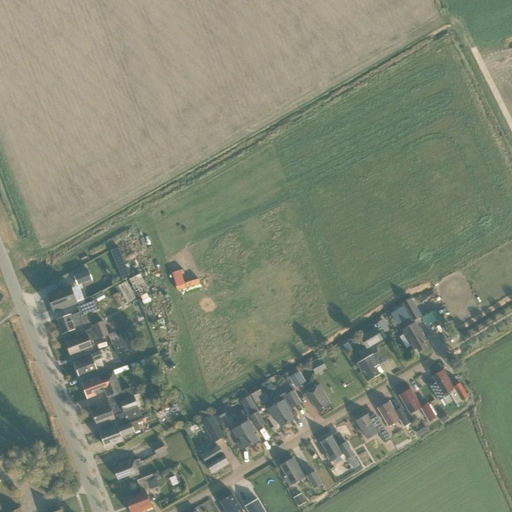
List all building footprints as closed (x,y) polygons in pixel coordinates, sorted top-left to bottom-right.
[(119,244),(110,249),(114,257),(123,252),(119,244)] [(126,266),(118,269),(122,278),(129,275),(126,266)] [(74,276),(78,286),(92,280),(89,271),(74,276)] [(140,274),(129,279),(138,297),(149,291),(140,274)] [(136,298),(133,292),(126,280),(115,286),(118,292),(113,295),(119,306),(136,298)] [(70,286),(47,295),(51,304),(54,311),(63,307),(77,302),(70,286)] [(89,322),(86,312),(97,309),(95,302),(105,297),(101,292),(94,296),(94,297),(84,301),(85,304),(77,307),(79,312),(71,315),(70,314),(57,319),(63,334),(74,329),(74,327),(89,322)] [(421,317),(411,299),(403,304),(404,306),(409,317),(412,322),(421,317)] [(409,317),(404,306),(391,314),(397,324),(409,317)] [(425,323),(440,317),(437,309),(422,314),(425,323)] [(81,351),(81,353),(93,348),(90,341),(108,334),(103,321),(91,326),(92,328),(85,330),(86,333),(77,336),(78,338),(66,343),(70,355),(81,351)] [(426,340),(419,328),(415,321),(409,325),(402,329),(405,334),(412,345),(414,350),(417,348),(419,351),(426,347),(423,342),(426,340)] [(360,338),(366,348),(383,339),(377,328),(360,338)] [(111,340),(117,337),(114,332),(108,335),(111,340)] [(117,337),(111,340),(118,354),(127,349),(125,344),(130,341),(126,332),(117,337)] [(405,334),(399,337),(406,348),(412,345),(405,334)] [(80,377),(97,370),(94,361),(101,358),(99,352),(91,355),(92,356),(74,363),(80,377)] [(364,370),(370,380),(379,374),(375,366),(378,364),(373,354),(357,363),(362,371),(364,370)] [(315,374),(326,368),(321,359),(311,365),(315,374)] [(113,370),(115,375),(129,369),(127,365),(113,370)] [(437,384),(431,387),(434,390),(440,400),(450,394),(449,392),(454,389),(461,401),(462,403),(469,399),(460,384),(454,387),(443,369),(432,376),(437,384)] [(105,382),(84,389),(87,398),(106,391),(107,396),(121,391),(115,375),(113,370),(106,373),(106,374),(108,378),(105,382)] [(305,381),(299,371),(289,377),(295,387),(305,381)] [(81,383),(84,389),(105,382),(108,378),(106,374),(81,383)] [(312,400),(318,411),(330,403),(319,384),(304,393),(310,402),(312,400)] [(131,387),(121,391),(107,396),(106,397),(109,404),(110,407),(120,403),(119,401),(134,396),(131,387)] [(428,403),(422,407),(411,388),(400,395),(410,413),(421,407),(429,421),(436,417),(428,403)] [(256,404),(261,401),(258,396),(262,394),(260,389),(251,394),(256,404)] [(450,391),(449,392),(450,394),(454,401),(456,404),(461,401),(454,389),(450,391)] [(289,406),(292,404),(293,407),(301,403),(293,390),(286,394),(284,392),(278,396),(278,403),(268,409),(272,416),(274,415),(281,426),(294,419),(288,410),(290,409),(289,406)] [(142,416),(138,406),(144,404),(140,394),(134,396),(119,401),(120,403),(110,407),(109,404),(92,411),(97,425),(114,418),(113,415),(118,414),(122,423),(142,416)] [(249,395),(240,400),(245,409),(254,404),(249,395)] [(389,401),(378,407),(389,427),(400,420),(404,427),(410,424),(401,407),(395,411),(389,401)] [(250,415),(258,428),(265,424),(258,411),(250,415)] [(437,415),(442,423),(449,419),(446,415),(444,416),(442,412),(437,415)] [(380,423),(375,426),(368,413),(357,420),(367,439),(379,432),(385,442),(390,439),(380,423)] [(224,436),(212,416),(201,422),(214,443),(224,436)] [(236,437),(238,436),(245,448),(258,440),(253,431),(254,430),(249,420),(232,430),(236,437)] [(140,430),(136,421),(131,423),(131,422),(118,427),(117,424),(99,431),(105,447),(123,440),(121,436),(135,431),(135,432),(140,430)] [(425,431),(421,424),(414,428),(418,435),(425,431)] [(188,436),(193,434),(190,427),(185,429),(188,436)] [(325,453),(330,461),(342,454),(330,435),(320,441),(327,452),(325,453)] [(153,447),(163,442),(161,439),(151,443),(153,447)] [(338,445),(347,459),(354,455),(346,441),(338,445)] [(153,447),(156,454),(166,449),(163,442),(153,447)] [(202,455),(212,473),(229,463),(218,445),(202,455)] [(138,459),(135,460),(133,457),(118,463),(119,466),(114,468),(118,479),(129,475),(130,477),(140,473),(137,466),(141,465),(138,459)] [(285,477),(290,486),(305,477),(293,457),(280,465),(287,476),(285,477)] [(306,475),(314,488),(322,483),(315,470),(306,475)] [(141,511),(152,508),(146,491),(158,486),(155,478),(159,477),(157,472),(137,480),(142,492),(125,499),(130,511),(136,511),(139,511),(141,511)] [(224,511),(243,511),(232,493),(220,501),(226,511),(224,511)] [(294,499),(298,506),(306,502),(302,495),(294,499)] [(265,511),(258,499),(245,506),(247,511),(265,511)]
